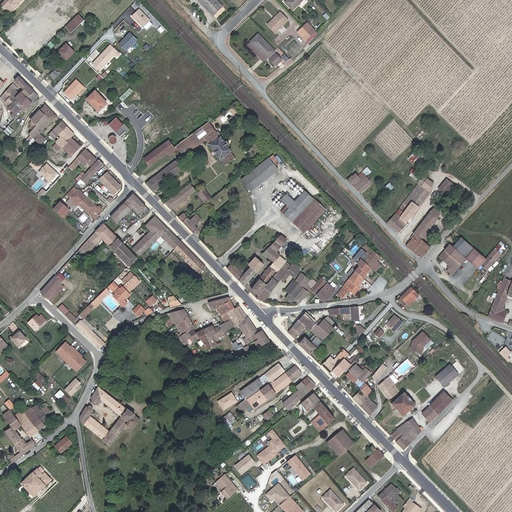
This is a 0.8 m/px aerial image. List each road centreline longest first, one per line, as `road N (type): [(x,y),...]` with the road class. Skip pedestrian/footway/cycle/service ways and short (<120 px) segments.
road 1 (unclassified): [(422,265),(226,51),(224,32),(256,0)]
road 2 (primary): [(268,322),(402,460)]
road 3 (primary): [(0,48),(135,184)]
road 4 (unclassified): [(101,356),(136,323),(238,291)]
road 5 (residential): [(411,276),(388,292),(294,308),(268,322)]
road 6 (unclassified): [(34,293),(135,184)]
road 7 (primary): [(135,184),(238,291)]
road 8 (unclassified): [(511,164),(422,265)]
road 9 (unknown): [(348,0),(263,91)]
